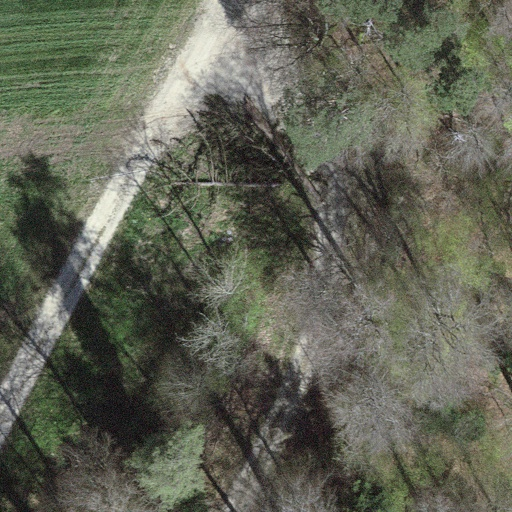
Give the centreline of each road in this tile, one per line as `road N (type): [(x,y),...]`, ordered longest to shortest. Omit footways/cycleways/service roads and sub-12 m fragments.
road 1 (track): [(231,511),(275,414),(328,199),(305,135),(216,63)]
road 2 (track): [(0,429),(216,63)]
